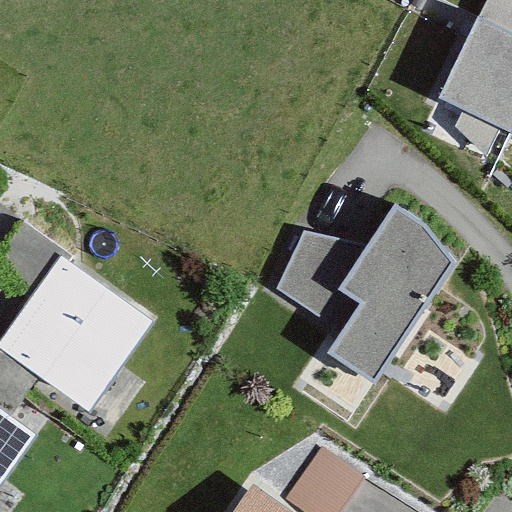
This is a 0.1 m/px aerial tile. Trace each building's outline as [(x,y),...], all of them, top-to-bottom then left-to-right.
[(511,27),(480,13),(441,96),(511,129),(511,27)] [(319,326),(381,374),(473,255),(436,208),(398,188),(365,224),(294,199),(251,268),(323,305),(319,326)] [(63,232),(0,317),(0,327),(101,402),(169,311),(63,232)] [(0,389),(0,486),(46,423),(0,389)] [(315,425),(286,461),(325,491),(353,455),(315,425)] [(314,511),(252,468),(220,511),(314,511)]
